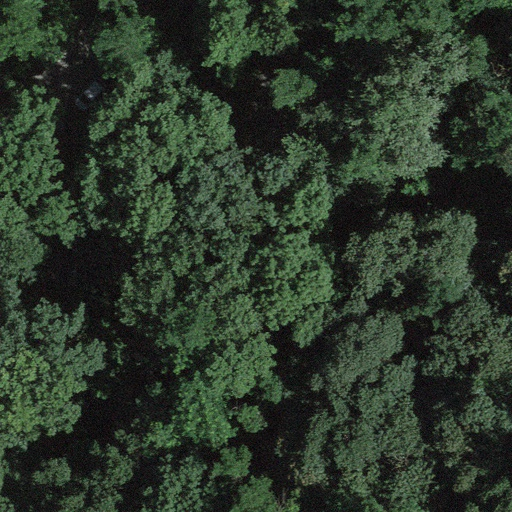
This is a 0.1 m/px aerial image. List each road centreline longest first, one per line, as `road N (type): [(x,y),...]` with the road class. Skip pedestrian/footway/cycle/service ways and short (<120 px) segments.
road 1 (track): [(511,182),(430,204),(337,273),(285,251),(256,191),(286,0)]
road 2 (unclassified): [(0,128),(39,98),(129,0)]
